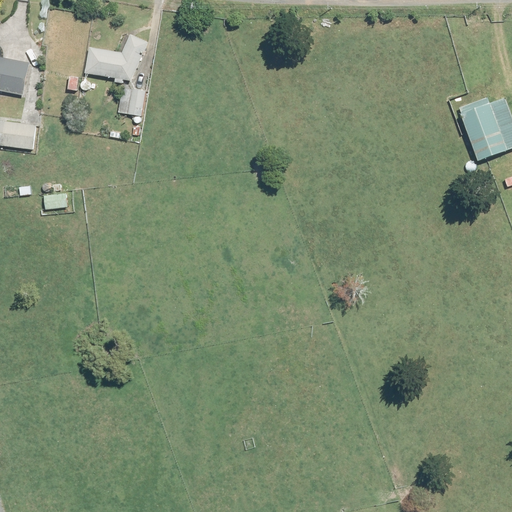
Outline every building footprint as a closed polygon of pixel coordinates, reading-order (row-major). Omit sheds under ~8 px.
[(133,35),(125,53),(92,48),(88,74),(118,79),(118,83),(125,84),(126,81),(134,82),(152,43),(133,35)] [(29,63),(0,57),(0,95),(1,96),(2,91),(24,95),(29,63)] [(124,89),(120,113),(130,115),(134,90),(124,89)] [(134,90),(130,115),(144,117),(148,92),(134,90)] [(462,108),(482,163),(511,151),(511,107),(509,99),(493,105),(490,98),(462,108)] [(0,146),(36,151),(39,126),(0,121),(0,146)] [(32,187),(21,188),(22,197),(33,195),(32,187)] [(69,194),(47,197),(48,211),(71,208),(69,194)]
